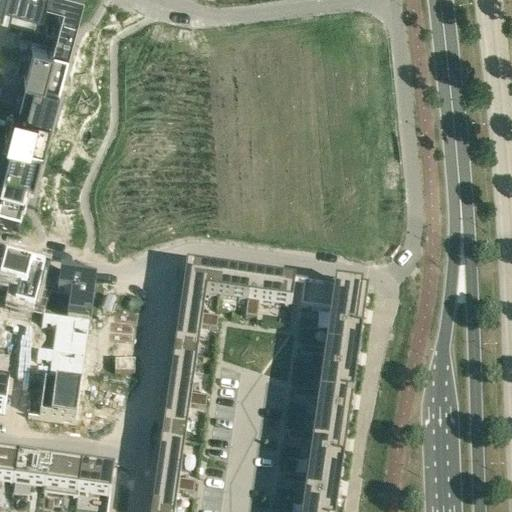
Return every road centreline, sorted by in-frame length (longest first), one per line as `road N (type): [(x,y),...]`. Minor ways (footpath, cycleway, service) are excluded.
road 1 (secondary): [(460,222),(443,360),(444,511)]
road 2 (secondary): [(481,511),(460,222)]
road 3 (residential): [(392,282),(412,230),(393,0)]
road 4 (residential): [(349,511),(392,282)]
road 5 (residential): [(392,282),(185,247),(168,252)]
road 6 (secondary): [(460,222),(439,0)]
road 7 (residential): [(167,4),(235,14),(382,0)]
road 8 (residential): [(136,455),(168,252)]
road 9 (residential): [(168,252),(99,274),(0,246)]
road 10 (residential): [(0,434),(136,455)]
